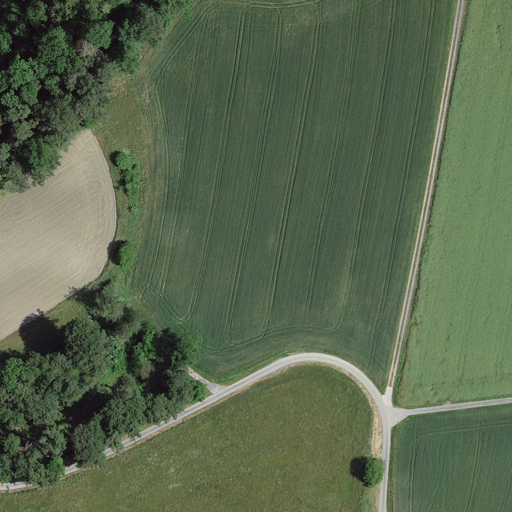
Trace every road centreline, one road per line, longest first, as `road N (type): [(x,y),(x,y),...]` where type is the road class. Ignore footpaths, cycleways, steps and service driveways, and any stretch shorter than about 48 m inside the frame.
road 1 (track): [(383,511),(385,413),(349,366),(320,356),(284,360),(38,477),(0,475)]
road 2 (track): [(385,413),(456,0)]
road 3 (track): [(385,413),(511,398)]
